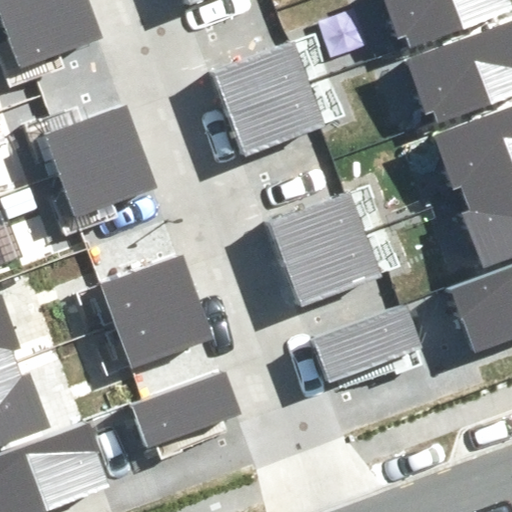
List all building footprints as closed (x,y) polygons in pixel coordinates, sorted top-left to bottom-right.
[(0,0),(0,21),(1,24),(71,0),(0,0)] [(71,0),(1,24),(15,65),(104,34),(92,0),(71,0)] [(407,19),(412,35),(511,0),(389,0),(398,22),(407,19)] [(430,94),(435,109),(511,82),(511,15),(405,53),(421,97),(430,94)] [(286,40),(213,68),(226,104),(300,77),(286,40)] [(300,77),(226,104),(243,146),(316,119),(300,77)] [(455,208),(472,258),(511,244),(511,95),(426,125),(445,181),(456,177),(466,204),(455,208)] [(42,138),(56,177),(145,147),(131,107),(42,138)] [(56,177),(70,218),(159,187),(145,147),(56,177)] [(344,186),(270,213),(284,250),(358,222),(344,186)] [(358,222),(284,250),(300,292),(373,264),(358,222)] [(176,248),(102,276),(116,313),(190,285),(176,248)] [(474,323),(480,338),(511,327),(511,260),(449,282),(465,326),(474,323)] [(190,285),(116,313),(132,354),(206,327),(190,285)] [(0,447),(47,432),(27,376),(13,381),(6,359),(21,354),(2,298),(0,298),(0,447)] [(397,306),(313,337),(327,376),(411,345),(397,306)] [(228,368),(145,399),(159,438),(243,407),(228,368)] [(0,456),(0,511),(51,511),(114,493),(93,427),(0,456)]
